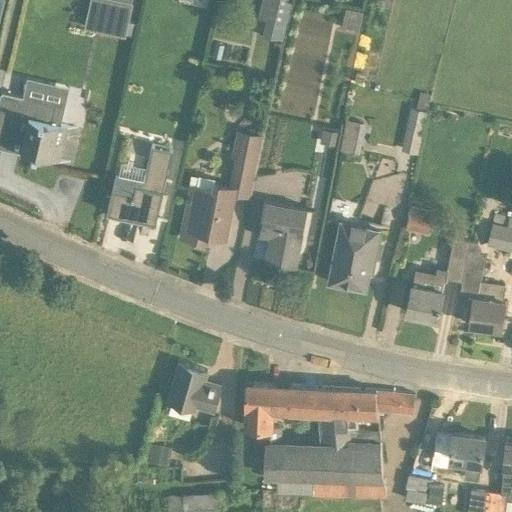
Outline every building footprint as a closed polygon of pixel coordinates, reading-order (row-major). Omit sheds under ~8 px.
[(286,26),(292,0),(290,0),(261,0),(258,21),(286,26)] [(358,32),(362,12),(347,9),(342,28),(358,32)] [(417,102),(428,104),(430,94),(419,91),(417,102)] [(1,93),(0,98),(0,138),(21,144),(19,152),(56,160),(64,126),(56,124),(60,106),(60,104),(23,95),(22,98),(1,93)] [(411,107),(402,150),(419,154),(428,111),(411,107)] [(364,126),(345,122),(340,148),(358,152),(364,126)] [(335,146),(338,132),(322,129),(319,143),(335,146)] [(262,136),(237,130),(232,156),(256,161),(262,136)] [(152,144),(144,178),(138,177),(138,178),(116,173),(112,190),(107,212),(156,223),(172,149),(174,140),(154,136),(152,144)] [(215,183),(213,190),(191,186),(181,237),(198,240),(200,232),(226,238),(236,187),(215,183)] [(266,200),(261,227),(272,229),(265,262),(296,268),(307,208),(266,200)] [(410,207),(405,230),(429,235),(434,212),(410,207)] [(341,221),(329,282),(365,289),(371,261),(374,262),(380,229),(341,221)] [(511,251),(511,228),(491,224),(486,246),(511,251)] [(446,278),(462,281),(470,240),(454,236),(445,277),(415,271),(407,313),(438,319),(446,278)] [(462,281),(460,293),(474,296),(470,325),(502,329),(505,301),(503,300),(505,285),(481,281),(485,255),(480,254),(481,247),(477,241),(470,240),(462,281)] [(196,409),(197,405),(215,410),(222,386),(208,382),(208,383),(204,382),(207,370),(180,362),(169,401),(196,409)] [(312,494),(313,478),(353,479),(349,444),(348,428),(321,427),(323,448),(282,446),(283,426),(272,425),(272,413),(289,414),(290,385),(270,384),(248,383),(246,426),(254,426),(253,448),(269,450),(268,476),(276,476),(276,493),(309,494),(312,494)] [(347,417),(343,388),(300,386),(290,385),(289,414),(320,416),(321,427),(348,428),(349,444),(381,445),(380,429),(359,428),(358,417),(347,417)] [(358,417),(378,418),(377,409),(413,413),(415,394),(376,390),(356,389),(343,388),(347,417),(358,417)] [(454,433),(450,460),(466,462),(464,478),(479,480),(481,464),(485,437),(454,433)] [(501,484),(500,492),(507,493),(506,500),(511,501),(511,440),(505,440),(503,468),(504,468),(502,484),(501,484)] [(169,465),(172,446),(151,443),(149,461),(169,465)] [(381,445),(349,444),(353,479),(313,478),(312,494),(309,494),(309,496),(356,498),(376,499),(376,498),(386,498),(386,495),(381,445)] [(408,475),(405,488),(407,488),(428,493),(430,481),(408,475)] [(443,487),(430,486),(428,501),(441,503),(443,487)] [(484,511),(487,491),(470,488),(466,511),(484,511)] [(484,511),(504,511),(506,500),(507,493),(500,492),(487,491),(484,511)]
